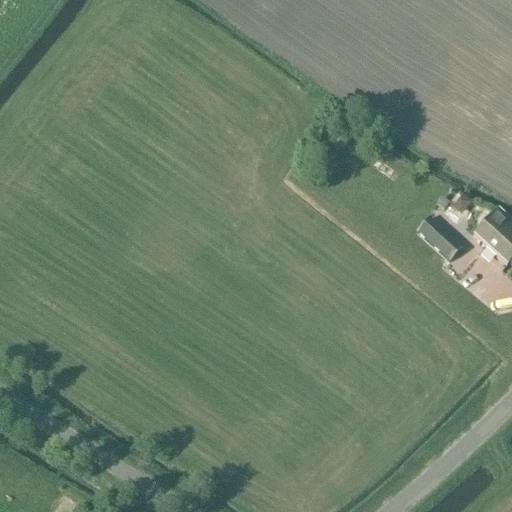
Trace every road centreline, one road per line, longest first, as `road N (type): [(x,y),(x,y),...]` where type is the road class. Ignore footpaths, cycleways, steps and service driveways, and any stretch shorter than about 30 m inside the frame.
road 1 (unclassified): [(182,511),(0,395)]
road 2 (unclassified): [(388,511),(511,400)]
